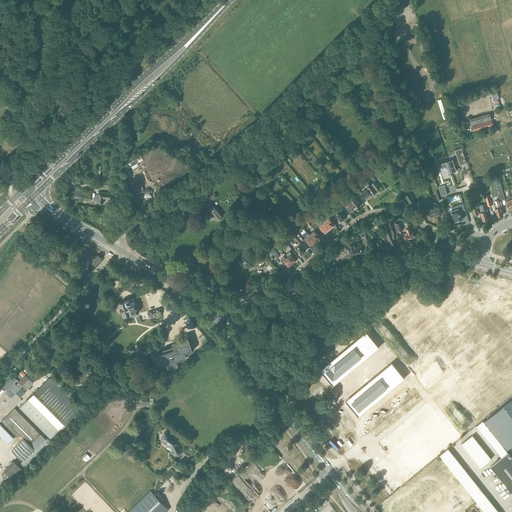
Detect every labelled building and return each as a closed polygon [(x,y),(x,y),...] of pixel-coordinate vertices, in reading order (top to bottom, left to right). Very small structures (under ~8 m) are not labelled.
[(416,34),(426,65),(432,63),(422,32),(416,34)] [(438,100),(441,111),(443,119),(451,117),(445,98),(438,100)] [(469,119),(469,120),(471,125),(492,120),(490,113),(469,119)] [(485,128),(494,126),(492,121),(484,123),(472,126),(473,132),(485,128)] [(461,148),(455,150),(460,165),(466,163),(461,148)] [(453,159),(448,161),(451,172),(452,172),(457,171),(453,159)] [(446,161),(439,164),(443,173),(441,174),(441,176),(443,175),(444,178),(452,175),(450,172),(451,172),(448,161),(447,162),(446,160),(446,161)] [(93,175),(80,172),(78,180),(92,182),(93,175)] [(365,177),(362,180),(368,188),(371,191),(369,193),(371,195),(373,194),(373,195),(375,193),(379,190),(373,182),(378,179),(375,175),(367,181),(365,177)] [(362,180),(365,183),(368,188),(367,189),(366,189),(361,193),(366,200),(372,196),(371,195),(369,193),(371,191),(368,188),(362,180)] [(90,195),(91,191),(74,188),(72,198),(89,201),(90,195)] [(131,196),(133,195),(134,201),(142,200),(141,196),(140,190),(133,191),(133,193),(131,193),(131,195),(131,196)] [(103,198),(112,199),(113,194),(99,192),(98,196),(96,195),(96,200),(98,200),(98,202),(103,203),(103,198)] [(409,192),(405,195),(408,200),(411,204),(415,201),(409,192)] [(214,194),(206,201),(210,206),(207,209),(195,212),(197,218),(211,214),(217,221),(223,216),(211,202),(217,197),(214,194)] [(352,195),(348,198),(357,209),(360,206),(359,206),(361,204),(356,198),(357,197),(354,194),(353,196),(352,195)] [(338,195),(335,197),(338,200),(341,204),(344,201),(341,198),(338,195)] [(408,200),(405,195),(399,199),(403,205),(408,202),(410,205),(411,204),(408,200)] [(357,209),(348,198),(349,199),(345,202),(347,204),(346,205),(351,212),(353,210),(353,211),(357,209)] [(182,200),(175,204),(179,210),(186,206),(182,200)] [(329,207),(325,209),(327,212),(330,215),(331,215),(334,213),(341,222),(347,216),(339,206),(340,205),(336,200),(332,203),(335,207),(331,210),(329,207)] [(497,216),(503,215),(499,200),(495,201),(497,208),(495,209),(497,216)] [(436,215),(432,203),(432,202),(424,205),(427,212),(429,212),(428,213),(429,214),(430,217),(434,215),(434,217),(437,216),(436,215)] [(436,215),(442,213),(439,204),(436,205),(435,202),(432,203),(436,215)] [(466,210),(463,203),(451,207),(452,210),(451,211),(452,214),(450,215),(452,220),(454,219),(455,222),(455,223),(459,222),(458,221),(462,220),(460,212),(466,210)] [(488,219),(487,213),(484,205),(481,206),(482,211),(483,211),(484,212),(480,213),(482,221),(488,219)] [(326,215),(321,219),(331,230),(333,227),(333,226),(334,225),(333,223),(328,217),(330,215),(327,212),(325,214),(326,215)] [(308,218),(304,221),(309,227),(311,226),(313,228),(315,226),(312,222),(308,218)] [(321,219),(317,223),(318,224),(317,224),(322,230),(325,233),(327,232),(328,232),(330,230),(331,230),(321,219)] [(396,223),(394,224),(397,232),(403,230),(401,222),(397,223),(396,223)] [(393,243),(396,242),(394,238),(393,234),(396,233),(392,224),(389,226),(391,231),(385,233),(390,244),(391,244),(393,244),(393,243)] [(374,240),(376,248),(382,246),(381,243),(381,241),(384,240),(380,226),(377,227),(379,236),(377,236),(377,239),(374,240)] [(414,237),(411,228),(406,230),(407,232),(404,233),(406,240),(414,237)] [(314,230),(309,235),(315,241),(315,242),(318,239),(318,238),(320,237),(317,234),(314,230)] [(299,232),(297,234),(302,241),(304,239),(305,239),(304,239),(308,243),(310,245),(312,244),(313,244),(315,242),(315,241),(309,235),(306,231),(305,231),(301,235),(299,233),(299,232)] [(296,235),(294,237),(299,244),(302,241),(296,235)] [(288,245),(283,240),(280,243),(285,248),(288,245)] [(363,253),(361,246),(355,248),(353,240),(350,241),(350,242),(347,243),(348,246),(345,247),(346,251),(348,250),(349,257),(363,253)] [(298,251),(301,254),(306,250),(300,244),(296,248),(296,249),(295,249),(297,252),(298,251)] [(277,259),(278,258),(280,257),(273,249),(269,253),(272,256),(273,254),(277,259)] [(93,254),(91,256),(86,251),(83,254),(89,259),(91,257),(92,259),(94,260),(92,262),(95,265),(101,258),(98,255),(97,257),(95,255),(94,256),(93,254)] [(285,255),(292,263),(296,260),(289,252),(285,255)] [(244,253),(239,259),(249,268),(255,261),(259,264),(262,261),(253,253),(249,258),(244,253)] [(292,263),(285,255),(281,258),(288,266),(292,263)] [(119,310),(119,311),(119,312),(120,312),(121,313),(122,313),(122,312),(123,316),(129,314),(130,316),(130,315),(137,313),(138,313),(137,312),(139,312),(137,308),(136,309),(133,299),(119,303),(120,307),(120,308),(119,308),(119,309),(119,310)] [(149,318),(162,314),(160,308),(147,313),(149,318)] [(367,331),(359,338),(365,346),(373,339),(367,331)] [(172,346),(153,352),(158,367),(167,364),(168,368),(177,365),(176,361),(186,357),(184,353),(194,349),(189,336),(171,342),(172,346)] [(359,338),(355,341),(361,349),(365,346),(359,338)] [(373,339),(365,346),(372,353),(380,347),(373,339)] [(355,341),(351,344),(358,352),(361,349),(355,341)] [(351,344),(343,350),(350,358),(354,355),(358,352),(351,344)] [(365,346),(361,349),(368,357),(372,353),(365,346)] [(361,349),(358,352),(364,360),(368,357),(361,349)] [(343,350),(336,357),(342,365),(346,362),(350,358),(343,350)] [(358,352),(354,355),(360,363),(364,360),(358,352)] [(354,355),(350,358),(356,366),(360,363),(354,355)] [(336,357),(328,363),(334,371),(342,365),(336,357)] [(350,358),(346,362),(352,369),(356,366),(350,358)] [(346,362),(342,365),(349,373),(352,369),(346,362)] [(392,362),(384,369),(391,377),(399,370),(392,362)] [(328,363),(320,370),(327,377),(334,371),(328,363)] [(495,363),(490,367),(497,375),(501,371),(495,363)] [(342,365),(334,371),(341,379),(349,373),(342,365)] [(511,368),(509,365),(501,371),(508,379),(511,375),(511,368)] [(490,367),(486,371),(492,379),(497,375),(490,367)] [(384,369),(380,372),(387,380),(391,377),(384,369)] [(399,370),(391,377),(397,384),(405,378),(399,370)] [(334,371),(327,377),(333,385),(341,379),(334,371)] [(486,371),(481,375),(487,383),(492,379),(486,371)] [(501,371),(497,375),(503,383),(508,379),(501,371)] [(380,372),(377,375),(383,383),(387,380),(380,372)] [(22,378),(30,386),(33,382),(26,375),(22,378)] [(377,375),(373,378),(379,386),(383,383),(377,375)] [(481,375),(476,379),(483,386),(487,383),(481,375)] [(497,375),(492,379),(498,386),(503,383),(497,375)] [(14,377),(3,387),(6,390),(17,380),(14,377)] [(391,377),(387,380),(393,388),(397,384),(391,377)] [(30,386),(22,378),(19,381),(20,382),(17,386),(15,384),(6,393),(11,398),(23,386),(26,389),(30,386)] [(373,378),(369,381),(375,389),(379,386),(373,378)] [(476,379),(472,383),(478,390),(483,386),(476,379)] [(492,379),(487,383),(494,390),(498,386),(492,379)] [(387,380),(383,383),(389,391),(393,388),(387,380)] [(369,381),(365,385),(371,392),(375,389),(369,381)] [(379,386),(375,389),(382,397),(389,391),(383,383),(379,386)] [(472,383),(467,386),(474,394),(478,390),(472,383)] [(487,383),(483,386),(489,394),(494,390),(487,383)] [(365,385),(361,388),(368,396),(371,392),(365,385)] [(467,386),(463,390),(469,398),(474,394),(467,386)] [(483,386),(478,390),(485,398),(489,394),(483,386)] [(361,388),(353,394),(360,402),(368,396),(361,388)] [(371,392),(368,396),(374,404),(382,397),(375,389),(371,392)] [(463,390),(458,394),(464,402),(469,398),(463,390)] [(478,390),(474,394),(480,402),(485,398),(478,390)] [(353,394),(346,401),(352,408),(360,402),(353,394)] [(458,394),(450,401),(457,408),(464,402),(458,394)] [(474,394),(469,398),(475,406),(480,402),(474,394)] [(368,396),(360,402),(366,410),(374,404),(368,396)] [(469,398),(464,402),(471,409),(475,406),(469,398)] [(511,445),(511,398),(485,420),(507,449),(511,445)] [(360,402),(352,408),(358,416),(366,410),(360,402)] [(464,402),(457,408),(463,416),(471,409),(464,402)] [(413,419),(397,432),(426,467),(440,456),(442,454),(448,449),(458,440),(429,406),(413,419)] [(382,445),(391,456),(376,469),(396,492),(426,467),(397,432),(382,445)] [(180,451),(180,448),(177,446),(176,441),(177,441),(177,440),(168,433),(164,434),(162,437),(162,441),(172,448),(172,453),(175,455),(178,454),(180,451)] [(442,459),(451,452),(448,449),(442,454),(440,456),(442,459)] [(501,457),(508,453),(505,449),(499,454),(501,457)] [(451,452),(442,459),(445,462),(453,455),(451,452)] [(501,457),(491,466),(511,492),(511,456),(508,452),(508,453),(501,457)] [(453,455),(445,462),(447,465),(456,458),(453,455)] [(456,458),(447,465),(450,468),(458,461),(456,458)] [(461,464),(458,461),(450,468),(452,471),(461,464)] [(463,468),(461,464),(452,471),(455,474),(463,468)] [(466,471),(463,468),(455,474),(457,478),(466,471)] [(468,474),(466,471),(457,478),(460,481),(468,474)] [(471,477),(468,474),(460,481),(462,484),(471,477)] [(473,480),(471,477),(462,484),(465,487),(473,480)] [(476,483),(473,480),(465,487),(467,490),(476,483)] [(478,486),(476,483),(467,490),(470,493),(478,486)] [(481,489),(478,486),(470,493),(472,496),(481,489)] [(483,493),(481,489),(472,496),(475,499),(483,493)] [(164,511),(168,509),(151,491),(128,511),(164,511)] [(486,496),(483,493),(475,499),(477,503),(486,496)] [(488,499),(486,496),(477,503),(480,506),(488,499)] [(491,502),(488,499),(480,506),(482,509),(491,502)] [(493,505),(491,502),(482,509),(485,511),(493,505)]
